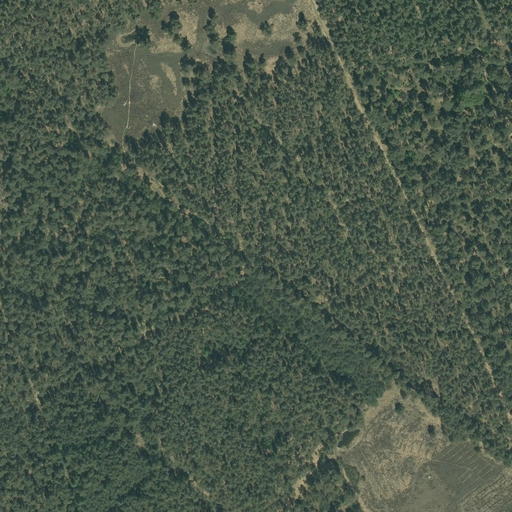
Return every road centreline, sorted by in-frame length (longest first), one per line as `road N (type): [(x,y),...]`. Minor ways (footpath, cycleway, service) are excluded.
road 1 (track): [(511,416),(345,70)]
road 2 (track): [(231,511),(162,450),(145,331),(0,411)]
road 3 (track): [(247,269),(145,331),(40,218),(0,243)]
road 4 (track): [(365,511),(331,448),(272,511)]
road 5 (track): [(414,0),(437,56),(345,70)]
